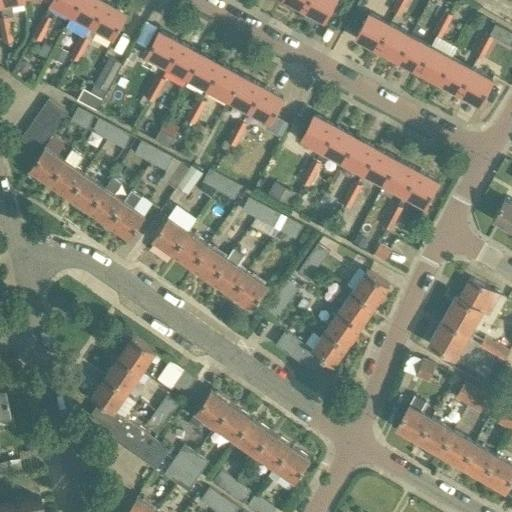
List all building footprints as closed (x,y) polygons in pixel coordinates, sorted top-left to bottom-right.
[(16,0),(0,0),(1,3),(4,15),(9,14),(14,13),(12,1),(16,0)] [(72,12),(79,0),(52,0),(52,1),(72,12)] [(92,23),(105,0),(104,0),(79,0),(72,12),(92,23)] [(114,35),(126,12),(105,0),(92,23),(87,34),(91,36),(94,38),(99,27),(114,35)] [(324,19),(334,0),(307,0),(303,8),(324,19)] [(401,14),(407,3),(400,0),(396,0),(392,10),(401,14)] [(447,25),(453,14),(444,10),(438,21),(447,25)] [(377,47),(390,23),(370,11),(356,36),(377,47)] [(49,27),(55,16),(46,12),(40,23),(49,27)] [(11,26),(9,14),(4,15),(0,16),(0,21),(2,29),(11,26)] [(441,36),(447,25),(438,21),(432,32),(441,36)] [(489,33),(509,44),(511,38),(511,30),(495,22),(489,33)] [(43,38),(49,27),(40,23),(34,34),(43,38)] [(411,34),(390,23),(377,47),(398,58),(411,34)] [(14,39),(11,26),(2,29),(4,41),(14,39)] [(167,65),(180,41),(159,30),(146,54),(167,65)] [(91,36),(87,34),(82,31),(76,42),(85,47),(91,36)] [(488,48),(494,37),(486,32),(480,43),(488,48)] [(431,45),(411,34),(398,58),(418,69),(431,45)] [(42,41),(37,52),(46,56),(51,45),(42,41)] [(187,76),(200,52),(180,41),(167,65),(187,76)] [(79,58),(85,47),(76,42),(70,53),(79,58)] [(482,59),(488,48),(480,43),(473,54),(482,59)] [(61,62),(67,50),(57,45),(51,57),(61,62)] [(452,56),(431,45),(418,69),(439,80),(452,56)] [(208,87),(221,63),(200,52),(187,76),(208,87)] [(106,89),(120,62),(108,56),(94,83),(106,89)] [(452,56),(439,80),(459,91),(472,67),(452,56)] [(228,98),(241,74),(221,63),(208,87),(228,98)] [(494,79),(472,67),(459,91),(480,102),(494,79)] [(160,89),(166,78),(157,73),(151,84),(160,89)] [(249,109),(262,85),(241,74),(228,98),(249,109)] [(154,100),(160,89),(151,84),(145,96),(154,100)] [(270,121),(283,96),(262,85),(249,109),(270,121)] [(201,111),(207,100),(198,95),(192,106),(201,111)] [(48,98),(41,108),(62,123),(69,113),(48,98)] [(155,127),(163,104),(150,99),(142,122),(155,127)] [(87,128),(94,113),(77,104),(69,119),(87,128)] [(195,122),(201,111),(192,106),(186,118),(195,122)] [(41,108),(34,118),(55,133),(62,123),(41,108)] [(323,149),(336,124),(315,113),(302,137),(323,149)] [(270,121),(266,127),(277,132),(284,119),(273,114),(270,121)] [(108,139),(115,124),(99,116),(91,130),(108,139)] [(241,133),(247,122),(239,117),(233,128),(241,133)] [(34,118),(27,128),(48,143),(51,140),(55,133),(34,118)] [(131,133),(115,124),(108,139),(124,147),(131,133)] [(336,124),(323,149),(343,160),(356,135),(336,124)] [(48,143),(27,128),(20,138),(40,152),(42,153),(48,143)] [(153,138),(168,146),(173,136),(159,128),(153,138)] [(235,144),(241,133),(233,128),(227,140),(235,144)] [(356,135),(343,160),(364,171),(377,146),(356,135)] [(150,161),(157,146),(140,138),(133,152),(150,161)] [(42,153),(40,152),(29,167),(50,182),(66,159),(54,151),(58,145),(51,140),(48,143),(42,153)] [(157,146),(150,161),(166,170),(174,155),(157,146)] [(377,146),(364,171),(384,182),(397,157),(377,146)] [(66,159),(50,182),(70,195),(86,173),(76,166),(83,156),(73,149),(66,159)] [(316,173),(322,162),(313,157),(307,168),(316,173)] [(397,157),(384,182),(404,192),(417,168),(397,157)] [(218,190),(225,176),(209,168),(202,181),(218,190)] [(310,184),(316,173),(307,168),(301,179),(310,184)] [(417,168),(404,192),(425,204),(438,180),(417,168)] [(86,173),(70,195),(89,209),(105,186),(86,173)] [(106,187),(105,186),(89,209),(108,222),(124,199),(114,192),(121,182),(113,176),(106,187)] [(241,184),(225,176),(218,190),(234,198),(241,184)] [(356,195),(362,183),(354,179),(348,190),(356,195)] [(296,192),(275,180),(269,192),(290,203),(296,192)] [(124,199),(108,222),(129,236),(145,214),(134,206),(141,196),(131,189),(124,199)] [(350,206),(356,195),(348,190),(342,201),(350,206)] [(251,225),(265,203),(248,195),(241,209),(236,217),(251,225)] [(511,227),(511,200),(505,197),(493,217),(511,227)] [(397,217),(403,205),(394,201),(388,212),(397,217)] [(265,203),(251,225),(273,236),(279,229),(279,228),(285,215),(281,212),(281,211),(265,203)] [(391,228),(397,217),(388,212),(382,223),(391,228)] [(170,252),(187,228),(166,214),(150,237),(170,252)] [(286,214),(285,215),(279,228),(296,237),(303,223),(286,214)] [(207,241),(187,228),(170,252),(190,265),(207,241)] [(357,234),(353,242),(363,247),(367,239),(357,234)] [(227,255),(207,241),(190,265),(210,279),(227,255)] [(306,256),(319,265),(330,250),(317,241),(306,256)] [(372,253),(385,260),(391,248),(379,241),(372,253)] [(227,255),(210,279),(230,293),(247,269),(238,263),(244,255),(234,247),(227,256),(227,255)] [(319,265),(306,256),(296,271),(309,280),(319,265)] [(353,271),(360,276),(352,287),(375,303),(389,282),(366,267),(365,268),(359,263),(353,271)] [(267,283),(247,269),(230,293),(251,307),(267,283)] [(460,294),(483,307),(489,310),(499,291),(470,275),(460,294)] [(286,277),(275,292),(289,302),(299,287),(286,277)] [(375,303),(352,287),(338,307),(361,323),(375,303)] [(289,302),(275,292),(264,308),(278,317),(289,302)] [(457,292),(443,317),(469,332),(483,307),(460,294),(457,292)] [(361,323),(338,307),(324,327),(347,343),(361,323)] [(469,332),(443,317),(429,341),(455,356),(469,332)] [(347,343),(324,327),(311,346),(285,328),(274,344),(315,372),(325,358),(333,364),(347,343)] [(119,354),(142,370),(156,350),(133,333),(119,354)] [(493,350),(498,340),(486,333),(480,343),(493,350)] [(505,357),(510,348),(498,340),(493,350),(505,357)] [(119,354),(105,374),(129,391),(129,390),(142,370),(119,354)] [(429,381),(435,362),(422,358),(416,377),(429,381)] [(172,384),(185,393),(196,376),(183,367),(172,384)] [(129,391),(105,374),(91,395),(99,401),(90,414),(110,428),(121,412),(116,409),(123,398),(127,401),(132,393),(129,390),(129,391)] [(468,404),(478,386),(466,379),(456,397),(468,404)] [(478,386),(468,404),(479,410),(489,392),(478,386)] [(155,409),(168,418),(178,402),(176,401),(180,396),(167,387),(163,392),(165,393),(155,409)] [(195,411),(188,421),(196,427),(203,417),(215,425),(231,402),(210,388),(194,411),(195,411)] [(414,394),(410,402),(421,409),(426,401),(414,394)] [(231,402),(215,425),(235,439),(251,416),(231,402)] [(418,438),(432,415),(421,409),(410,402),(396,426),(418,438)] [(511,429),(511,427),(511,405),(509,404),(499,422),(511,429)] [(168,418),(155,409),(144,424),(157,433),(168,418)] [(121,412),(110,428),(106,434),(116,441),(131,419),(121,412)] [(453,427),(432,415),(418,438),(440,451),(453,427)] [(271,430),(251,416),(235,439),(255,453),(271,430)] [(141,426),(131,419),(116,441),(126,448),(141,426)] [(141,426),(126,448),(135,455),(151,433),(141,426)] [(475,440),(453,427),(440,451),(462,463),(475,440)] [(255,453),(274,466),(275,466),(291,443),(271,430),(255,453)] [(151,433),(135,455),(145,462),(161,440),(151,433)] [(170,447),(161,440),(145,462),(155,469),(170,447)] [(497,452),(475,440),(462,463),(483,476),(497,452)] [(186,466),(197,451),(184,442),(174,457),(186,466)] [(275,466),(274,466),(268,474),(276,480),(282,472),(295,481),(311,458),(291,443),(275,466)] [(197,451),(186,466),(199,475),(210,460),(197,451)] [(511,477),(511,460),(497,452),(483,476),(506,488),(511,477)] [(186,466),(174,457),(163,473),(176,482),(186,466)] [(0,460),(0,474),(11,473),(8,459),(0,460)] [(199,475),(186,466),(176,482),(188,490),(199,475)] [(226,491),(236,478),(221,468),(212,481),(226,491)] [(236,478),(226,491),(242,502),(251,489),(236,478)] [(215,509),(224,497),(209,486),(200,499),(215,509)] [(255,511),(272,511),(277,507),(256,492),(246,505),(255,511)] [(154,511),(157,509),(136,495),(124,511),(154,511)] [(235,511),(239,508),(224,497),(215,509),(218,511),(235,511)] [(0,511),(42,511),(40,498),(0,505),(0,511)]
